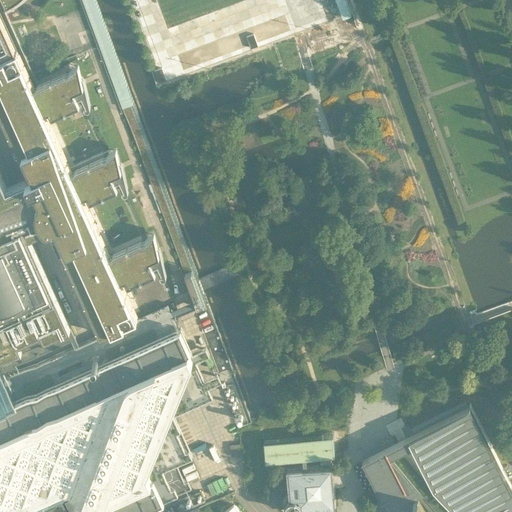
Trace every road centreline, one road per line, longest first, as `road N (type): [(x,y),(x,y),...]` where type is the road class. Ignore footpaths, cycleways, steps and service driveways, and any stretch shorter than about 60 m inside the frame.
road 1 (unknown): [(9,511),(160,449)]
road 2 (unknown): [(145,420),(0,487)]
road 3 (unknown): [(133,397),(124,378),(109,376),(0,425)]
road 4 (unknown): [(0,455),(133,397)]
